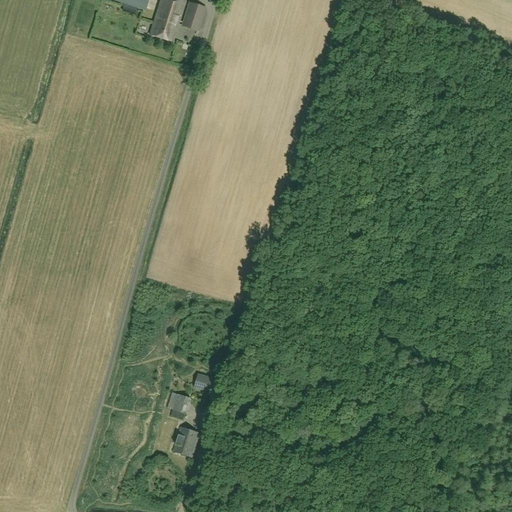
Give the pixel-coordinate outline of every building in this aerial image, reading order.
[(111,0),(146,11),(148,0),(111,0)] [(173,43),(186,3),(177,0),(161,0),(150,35),(173,43)] [(198,32),(205,8),(190,4),(183,27),(198,32)] [(117,24),(120,30),(125,28),(123,22),(117,24)] [(194,389),(212,394),(216,379),(198,374),(194,389)] [(178,395),(173,411),(187,415),(192,399),(178,395)] [(192,457),(199,434),(181,428),(174,451),(192,457)]
